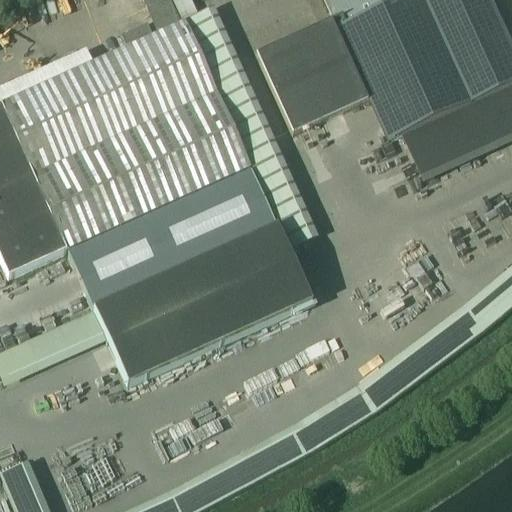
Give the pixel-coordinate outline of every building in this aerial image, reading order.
[(139,0),(157,38),(180,27),(167,0),(139,0)] [(511,56),(486,0),(407,0),(391,7),(337,31),(333,24),(255,60),(292,140),(376,102),(394,143),(403,139),(420,176),(511,134),(511,56)] [(322,0),(333,24),(337,31),(391,7),(387,0),(322,0)] [(120,40),(125,51),(152,40),(146,28),(120,40)] [(0,268),(7,284),(64,258),(248,175),(183,30),(0,111),(0,268)] [(66,260),(92,317),(276,234),(250,178),(66,260)] [(311,311),(276,234),(92,317),(92,318),(93,318),(127,393),(311,311)]
